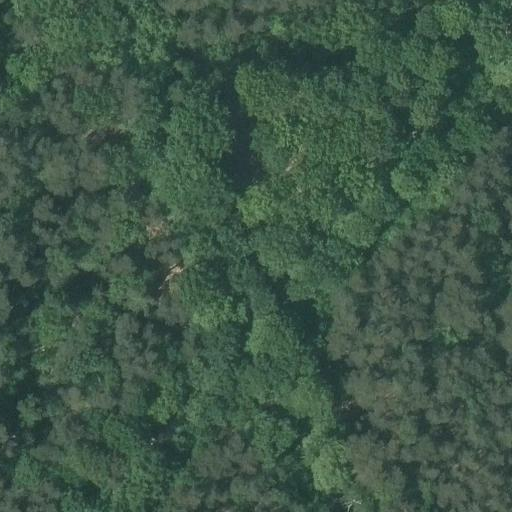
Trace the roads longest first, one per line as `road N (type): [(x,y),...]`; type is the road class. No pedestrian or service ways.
road 1 (track): [(511,46),(281,307),(242,334),(84,511)]
road 2 (track): [(242,334),(98,0)]
road 3 (track): [(242,334),(319,511)]
